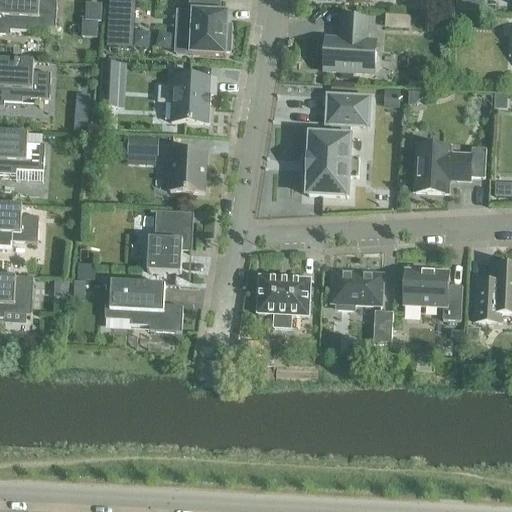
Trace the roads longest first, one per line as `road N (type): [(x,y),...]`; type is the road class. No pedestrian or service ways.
road 1 (residential): [(0,494),(307,511)]
road 2 (residential): [(229,241),(511,228)]
road 3 (residential): [(229,241),(271,0)]
